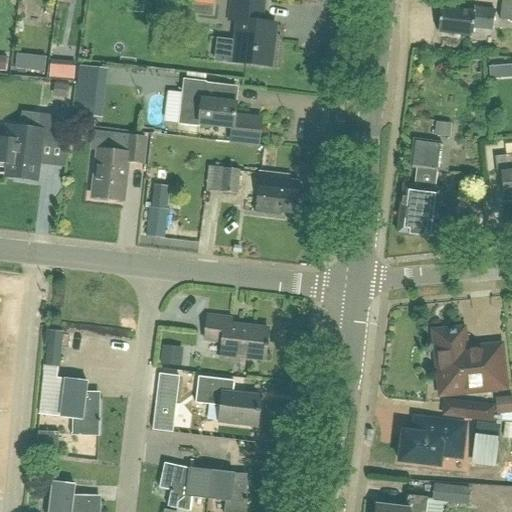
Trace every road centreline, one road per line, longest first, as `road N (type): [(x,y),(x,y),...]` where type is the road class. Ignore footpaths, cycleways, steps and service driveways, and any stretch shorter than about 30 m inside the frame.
road 1 (tertiary): [(357,285),(383,0)]
road 2 (residential): [(125,511),(154,267)]
road 3 (tertiary): [(322,511),(357,285)]
road 4 (unclassified): [(357,285),(154,267)]
road 5 (unclassified): [(357,285),(511,268)]
road 6 (unclassified): [(154,267),(0,250)]
